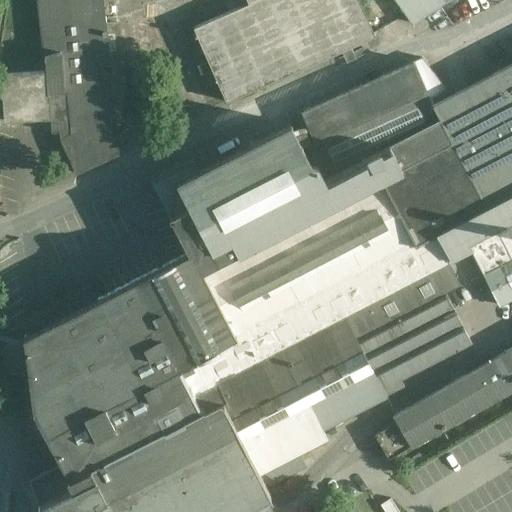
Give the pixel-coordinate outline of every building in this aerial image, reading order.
[(38,0),(46,72),(27,73),(27,69),(23,70),(23,73),(1,74),(2,96),(3,96),(5,120),(50,116),(49,102),(58,101),(57,91),(68,90),(72,133),(61,138),(77,173),(119,154),(103,0),(38,0)] [(248,0),(249,2),(193,27),(227,101),(375,34),(359,0),(248,0)] [(397,0),(413,22),(445,0),(397,0)] [(233,511),(274,491),(254,452),(476,336),(445,277),(462,267),(452,248),(472,237),(505,299),(511,295),(511,59),(439,97),(415,51),(171,178),(196,224),(30,311),(40,379),(76,447),(28,473),(48,511),(233,511)] [(511,346),(394,413),(398,421),(411,444),(511,387),(511,346)] [(398,421),(376,433),(389,457),(411,444),(398,421)]
